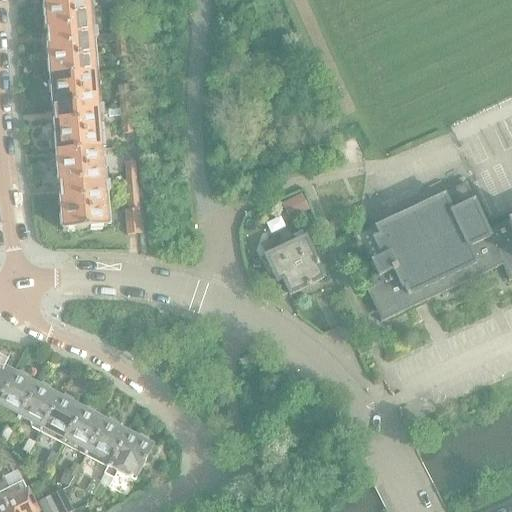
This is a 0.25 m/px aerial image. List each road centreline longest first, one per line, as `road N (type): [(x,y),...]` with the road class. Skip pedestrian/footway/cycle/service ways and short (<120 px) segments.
road 1 (residential): [(415,511),(369,420),(320,362),(250,313),(123,282),(13,278)]
road 2 (residential): [(156,511),(180,500),(196,477),(198,433),(142,377),(39,320),(13,278)]
road 3 (residential): [(13,278),(0,86)]
